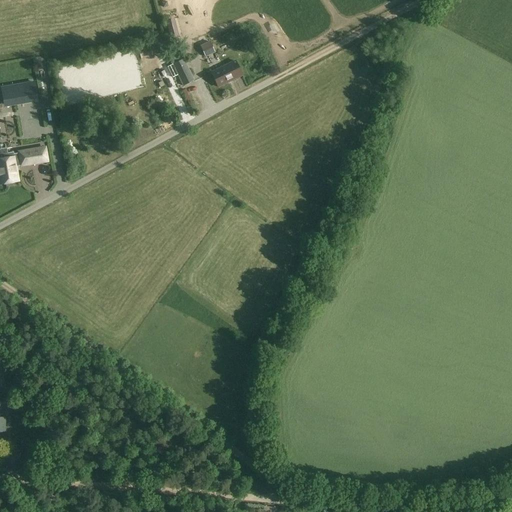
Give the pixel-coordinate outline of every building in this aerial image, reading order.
[(166,21),(170,38),(179,36),(174,19),(166,21)] [(205,57),(215,53),(210,42),(200,46),(205,57)] [(172,64),(183,86),(194,81),(184,59),(172,64)] [(235,61),(212,73),(218,87),(242,75),(235,61)] [(12,104),(37,99),(34,83),(2,88),(3,97),(10,95),(12,104)] [(47,161),(45,147),(18,152),(19,156),(14,157),(13,152),(7,153),(8,158),(0,159),(0,181),(0,184),(4,184),(6,185),(11,184),(13,182),(16,181),(14,167),(47,161)]
